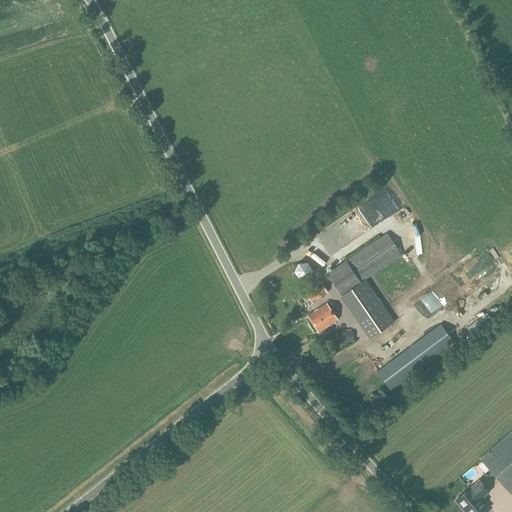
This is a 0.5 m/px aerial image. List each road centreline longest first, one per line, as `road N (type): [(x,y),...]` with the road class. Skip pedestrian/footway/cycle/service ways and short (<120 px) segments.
road 1 (unclassified): [(269,350),(85,0)]
road 2 (unclassified): [(66,511),(269,350)]
road 3 (unclassified): [(409,511),(269,350)]
